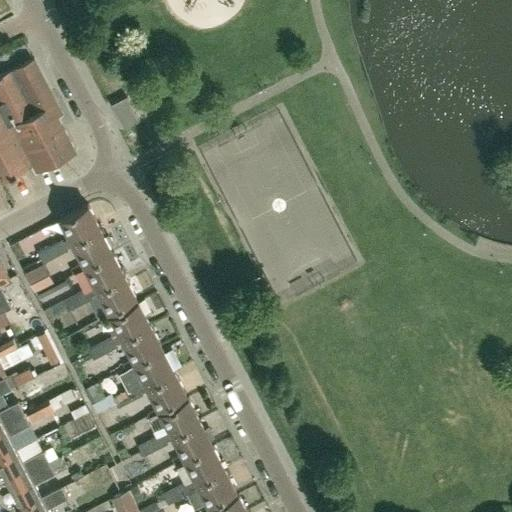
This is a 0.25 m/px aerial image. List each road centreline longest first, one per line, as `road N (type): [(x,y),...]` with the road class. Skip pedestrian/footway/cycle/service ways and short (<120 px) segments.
road 1 (residential): [(291,511),(112,172)]
road 2 (residential): [(112,172),(30,0)]
road 3 (residential): [(0,229),(112,172)]
